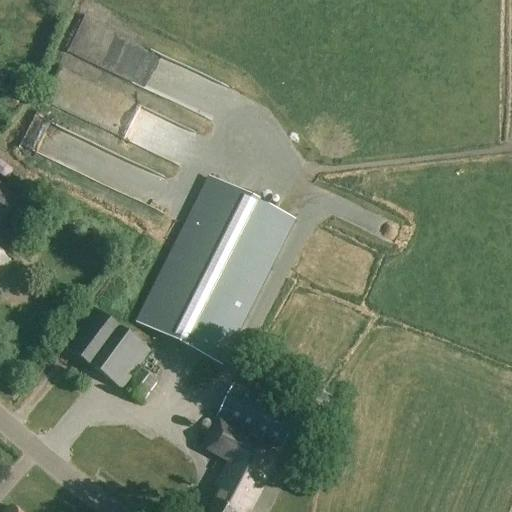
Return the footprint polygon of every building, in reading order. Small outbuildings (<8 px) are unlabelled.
[(254,136),(262,148),(280,137),(272,124),(254,136)] [(221,367),(293,222),(208,179),(135,324),(221,367)] [(0,224),(19,204),(0,186),(0,224)] [(0,274),(9,265),(0,256),(0,274)] [(143,405),(157,384),(137,370),(150,352),(90,312),(63,350),(143,405)] [(247,511),(295,417),(232,386),(202,448),(229,461),(215,488),(220,490),(209,511),(247,511)]
